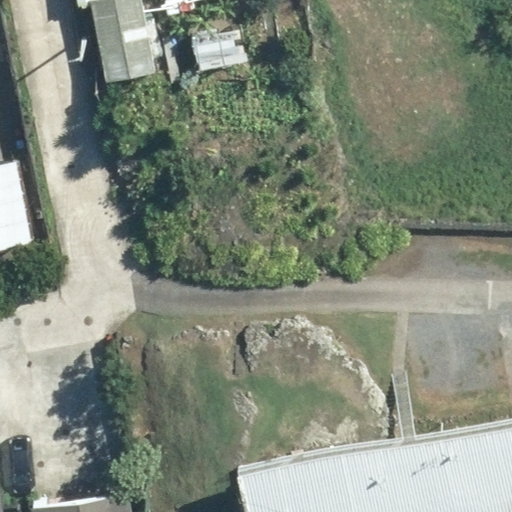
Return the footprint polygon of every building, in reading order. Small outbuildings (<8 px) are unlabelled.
[(96,0),(109,70),(155,62),(144,0),(96,0)] [(449,0),(332,0),(327,6),(449,118),(508,54),(449,0)] [(16,144),(0,147),(0,231),(32,226),(16,144)] [(511,511),(511,389),(231,457),(244,511),(511,511)] [(130,511),(117,410),(23,423),(34,511),(130,511)]
